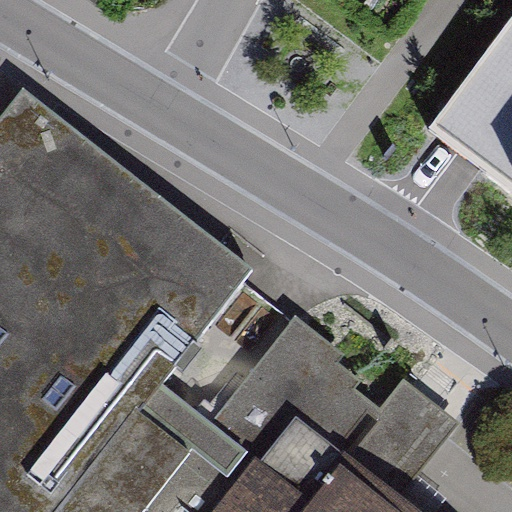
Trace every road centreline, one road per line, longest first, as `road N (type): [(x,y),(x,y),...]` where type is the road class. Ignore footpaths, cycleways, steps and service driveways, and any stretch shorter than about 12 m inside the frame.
road 1 (tertiary): [(171,115),(511,328)]
road 2 (tertiary): [(0,12),(171,115)]
road 3 (residential): [(171,115),(233,0)]
